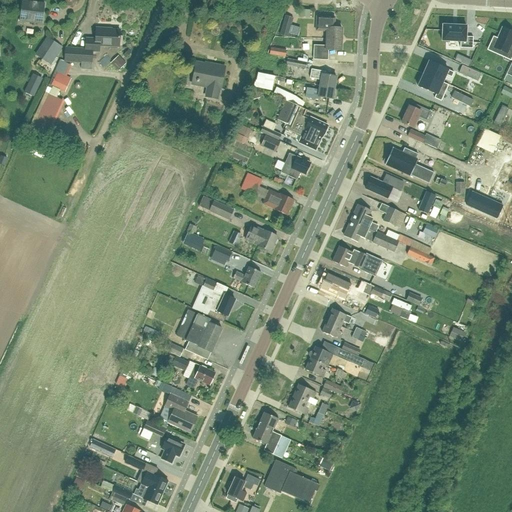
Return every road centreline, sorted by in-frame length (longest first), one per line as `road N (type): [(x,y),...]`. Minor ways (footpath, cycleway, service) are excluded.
road 1 (secondary): [(189,504),(359,129),(381,4)]
road 2 (track): [(163,0),(81,171)]
